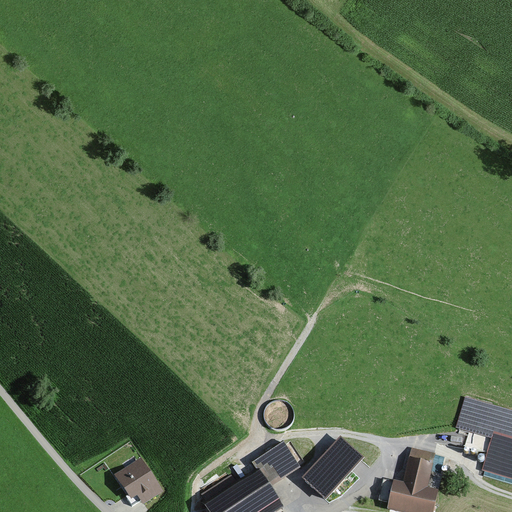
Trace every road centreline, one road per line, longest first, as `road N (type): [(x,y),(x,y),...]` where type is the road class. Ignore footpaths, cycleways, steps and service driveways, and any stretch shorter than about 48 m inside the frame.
road 1 (track): [(323,511),(372,482),(410,442),(457,454),(476,482),(511,494)]
road 2 (residential): [(0,391),(105,511)]
